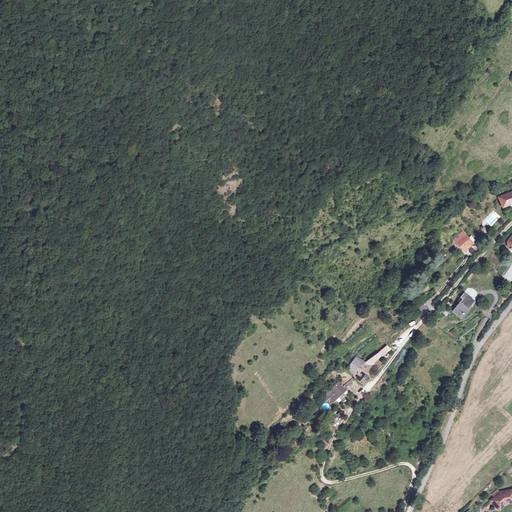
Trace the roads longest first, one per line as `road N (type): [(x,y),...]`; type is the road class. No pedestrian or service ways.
road 1 (track): [(404,511),(412,467),(325,482),(328,448),(411,333),(511,223)]
road 2 (unclassified): [(511,302),(471,359),(407,511)]
